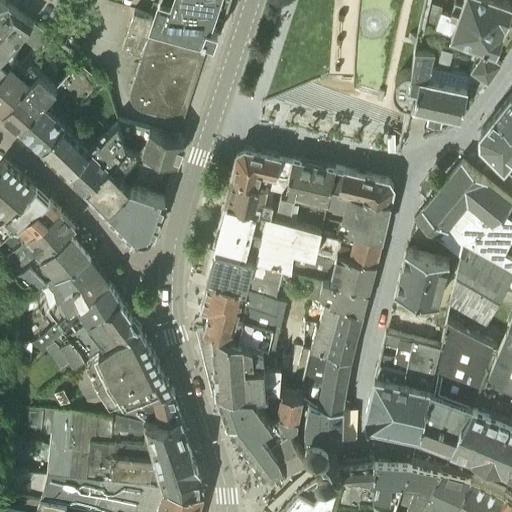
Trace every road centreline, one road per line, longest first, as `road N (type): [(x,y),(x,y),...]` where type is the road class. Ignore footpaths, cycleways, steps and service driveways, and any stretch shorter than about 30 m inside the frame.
road 1 (secondary): [(226,511),(221,470),(173,325),(172,260)]
road 2 (residential): [(172,260),(128,256),(0,131)]
road 3 (residential): [(369,151),(214,113)]
road 4 (secondary): [(172,260),(214,113)]
